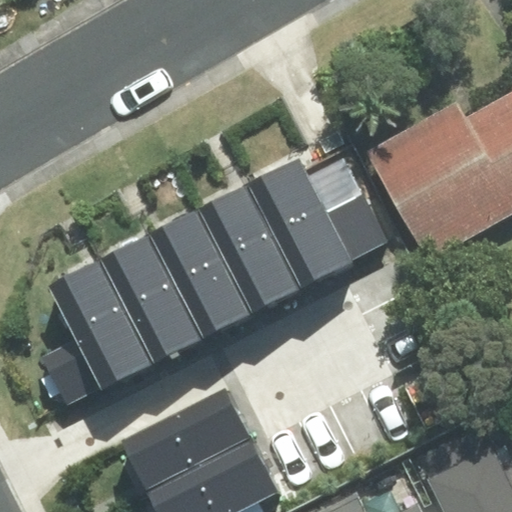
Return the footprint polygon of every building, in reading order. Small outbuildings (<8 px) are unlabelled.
[(429,257),(511,210),(511,93),(462,121),(454,106),(370,152),(429,257)] [(83,344),(52,360),(73,400),(386,244),(340,152),(299,173),(292,157),(50,278),(83,344)] [(362,392),(326,386),(317,439),(354,444),(362,392)] [(225,392),(129,439),(164,511),(248,511),(277,498),(225,392)] [(511,511),(511,487),(492,446),(427,476),(443,511),(511,511)] [(363,511),(353,491),(312,511),(425,511),(420,503),(402,511),(363,511)]
